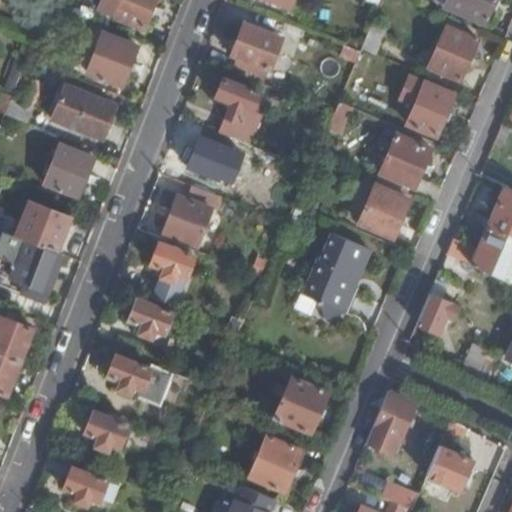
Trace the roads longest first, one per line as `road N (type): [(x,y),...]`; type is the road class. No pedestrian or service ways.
road 1 (residential): [(204,0),(5,511)]
road 2 (residential): [(511,60),(383,361)]
road 3 (residential): [(383,361),(320,511)]
road 4 (residential): [(383,361),(511,420)]
